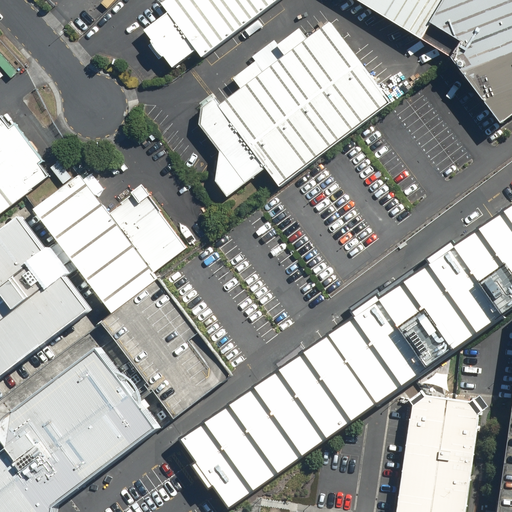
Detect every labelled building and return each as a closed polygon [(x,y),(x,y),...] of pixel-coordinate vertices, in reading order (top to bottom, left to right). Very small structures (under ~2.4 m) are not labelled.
[(205,57),(279,0),(166,0),(162,3),(170,12),(144,30),(173,69),(198,49),(205,57)] [(511,0),(356,0),(416,35),(450,56),(503,124),(511,117),(511,0)] [(267,169),(282,188),(392,103),(329,22),(221,106),(215,99),(203,108),(203,124),(221,150),(217,183),(229,197),(267,169)] [(419,42),(404,33),(400,39),(437,61),(440,55),(419,42)] [(399,74),(383,87),(395,103),(411,91),(399,74)] [(0,219),(53,180),(3,114),(0,115),(0,219)] [(114,313),(160,279),(155,271),(189,246),(145,188),(111,214),(81,175),(36,209),(114,313)] [(232,508),(511,309),(511,206),(184,439),(196,455),(194,468),(208,487),(219,488),(232,508)] [(0,380),(93,311),(21,216),(0,232),(0,380)] [(233,376),(160,279),(114,313),(103,321),(176,418),(233,376)] [(57,511),(58,507),(161,428),(100,348),(17,414),(9,419),(5,426),(4,431),(5,437),(6,441),(11,448),(0,456),(0,511),(57,511)] [(511,511),(511,386),(494,511),(511,511)] [(398,511),(466,511),(480,409),(471,400),(424,393),(412,404),(398,511)]
